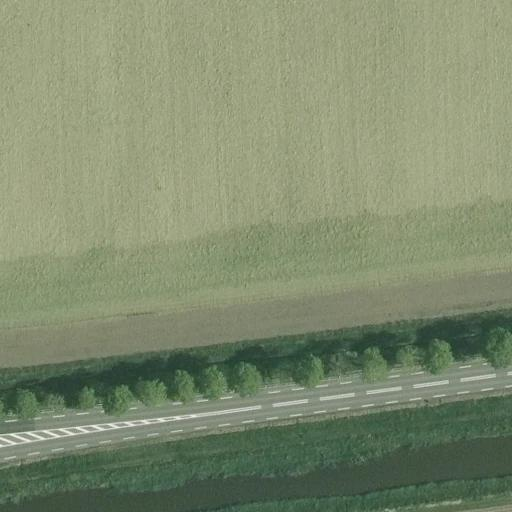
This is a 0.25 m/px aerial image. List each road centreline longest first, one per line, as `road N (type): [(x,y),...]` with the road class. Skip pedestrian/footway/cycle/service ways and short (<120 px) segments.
road 1 (secondary): [(511,374),(176,419)]
road 2 (secondary): [(0,452),(176,419)]
road 3 (secondary): [(176,419),(0,431)]
